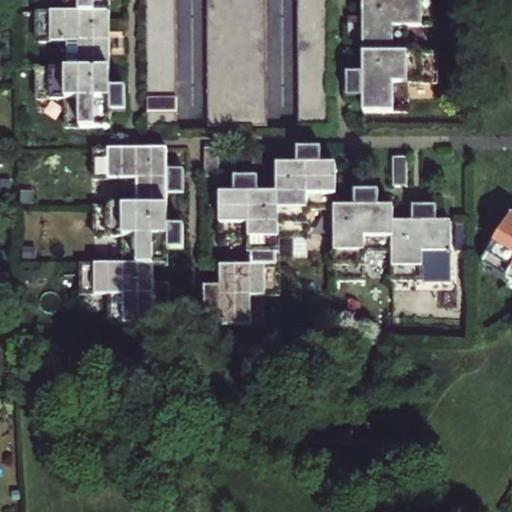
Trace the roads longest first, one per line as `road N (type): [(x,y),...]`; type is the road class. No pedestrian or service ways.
road 1 (residential): [(192,0),(195,128)]
road 2 (residential): [(282,0),(282,127)]
